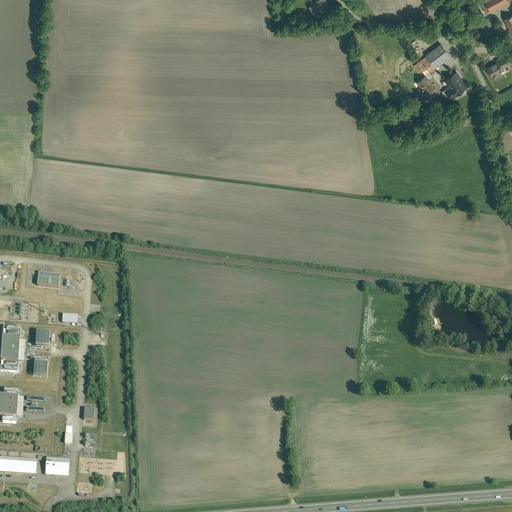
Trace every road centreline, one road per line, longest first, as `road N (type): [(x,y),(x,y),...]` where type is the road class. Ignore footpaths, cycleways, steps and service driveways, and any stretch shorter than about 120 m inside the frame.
road 1 (secondary): [(276,511),(511,494)]
road 2 (unclassified): [(441,0),(488,93),(511,213)]
